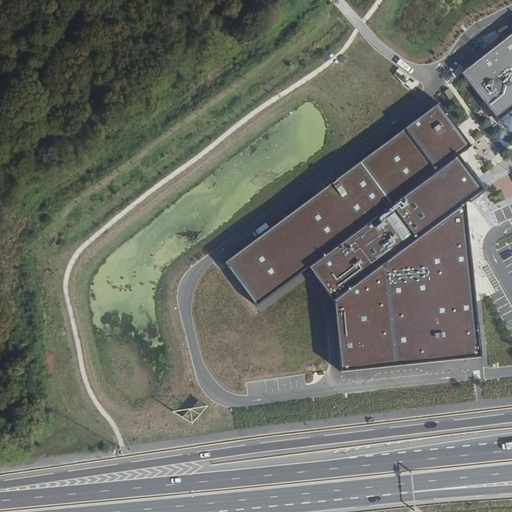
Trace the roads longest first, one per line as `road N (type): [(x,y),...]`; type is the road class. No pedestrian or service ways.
road 1 (trunk): [(511,417),(0,484)]
road 2 (trunk): [(511,449),(0,500)]
road 3 (trunk): [(149,511),(396,488)]
